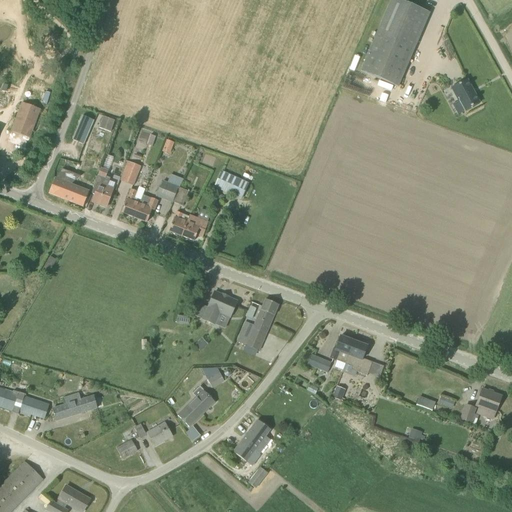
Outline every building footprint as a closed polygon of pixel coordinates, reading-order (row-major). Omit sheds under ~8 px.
[(390,0),(360,71),(398,87),(429,13),(399,0),(390,0)] [(463,111),(479,103),(467,80),(451,88),(463,111)] [(22,103),(11,132),(29,138),(40,109),(22,103)] [(94,121),(83,116),(72,140),(84,145),(94,121)] [(115,121),(103,117),(99,128),(111,132),(115,121)] [(151,135),(147,145),(153,147),(156,137),(151,135)] [(175,143),(167,140),(163,152),(170,155),(175,143)] [(141,167),(127,162),(120,181),(133,186),(141,167)] [(108,171),(101,168),(91,194),(95,195),(92,203),(106,208),(113,189),(107,187),(110,179),(106,177),(108,171)] [(249,184),(222,171),(215,187),(242,200),(249,184)] [(83,207),(89,192),(72,185),(74,179),(57,172),(48,194),(83,207)] [(173,203),(173,202),(179,188),(163,181),(161,187),(160,186),(156,197),(173,203)] [(188,192),(179,188),(173,202),(182,206),(188,192)] [(122,213),(134,218),(141,201),(135,199),(137,192),(131,190),(127,200),(122,213)] [(143,195),(141,201),(134,218),(147,223),(152,211),(154,211),(158,201),(152,199),(143,195)] [(169,231),(182,236),(187,223),(181,220),(183,214),(177,212),(174,218),(169,231)] [(187,223),(182,236),(194,241),(196,235),(203,237),(208,223),(189,216),(187,223)] [(50,257),(41,272),(47,274),(51,268),(52,269),(57,261),(50,257)] [(230,317),(237,302),(227,298),(228,297),(223,294),(222,295),(214,292),(208,308),(203,319),(214,324),(219,313),(230,317)] [(246,322),(242,330),(237,342),(259,351),(278,305),(265,299),(254,325),(246,322)] [(330,358),(337,361),(345,364),(353,341),(340,336),(335,349),(333,349),(330,358)] [(202,338),(194,345),(200,351),(208,345),(202,338)] [(353,341),(345,364),(353,367),(352,369),(367,375),(372,363),(363,359),(362,359),(367,346),(353,341)] [(327,373),(331,364),(311,355),(307,365),(327,373)] [(222,378),(218,369),(202,369),(210,384),(222,378)] [(178,416),(189,427),(215,402),(200,387),(193,394),(196,397),(178,416)] [(337,387),(332,398),(341,401),(345,390),(337,387)] [(49,405),(0,389),(0,406),(30,416),(31,414),(44,419),(49,405)] [(482,389),(475,407),(495,413),(501,397),(482,389)] [(65,405),(52,409),(56,421),(103,406),(101,398),(94,396),(81,400),(79,394),(63,399),(65,405)] [(416,404),(433,410),(436,402),(419,395),(416,404)] [(440,397),(440,405),(453,406),(454,398),(440,397)] [(461,420),(470,423),(475,409),(466,406),(461,420)] [(262,440),(270,430),(257,420),(233,452),(251,466),(267,444),(262,440)] [(141,439),(147,436),(140,424),(134,428),(141,439)] [(165,424),(147,433),(155,446),(172,437),(165,424)] [(193,441),(201,435),(194,426),(186,432),(193,441)] [(419,442),(422,434),(411,431),(408,438),(419,442)] [(137,451),(131,441),(117,449),(123,459),(137,451)] [(25,460),(0,485),(0,511),(10,511),(44,479),(25,460)] [(248,482),(256,488),(268,472),(261,466),(248,482)] [(64,509),(67,504),(80,511),(82,511),(90,500),(66,486),(56,504),(52,502),(47,510),(49,511),(66,511),(68,511),(64,509)]
